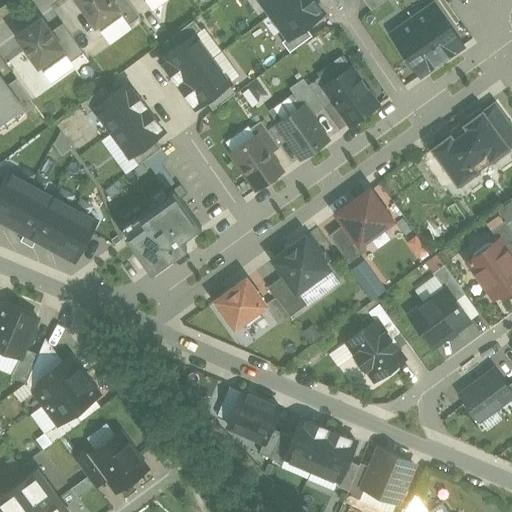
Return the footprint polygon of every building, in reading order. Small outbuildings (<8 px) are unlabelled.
[(78,0),(101,30),(123,14),(113,0),(78,0)] [(129,0),(113,0),(123,14),(130,23),(140,16),(129,0)] [(261,0),(286,36),(304,23),(323,10),(316,0),(261,0)] [(365,0),(372,9),(383,0),(365,0)] [(434,3),(413,18),(442,59),(463,44),(434,3)] [(43,18),(19,35),(45,71),(68,54),(69,53),(53,31),(43,18)] [(413,18),(391,33),(420,74),(442,59),(413,18)] [(177,50),(200,34),(190,21),(168,37),(177,50)] [(85,52),(64,23),(53,31),(69,53),(68,54),(72,61),(85,52)] [(310,32),(304,23),(286,36),(284,36),(290,45),(310,32)] [(177,50),(163,61),(196,105),(208,96),(233,77),(200,34),(177,50)] [(325,84),(324,85),(334,100),(351,122),(378,103),(351,65),(325,84)] [(8,85),(0,73),(0,122),(22,107),(23,106),(8,85)] [(308,84),(325,107),(334,100),(324,85),(325,84),(320,76),(308,84)] [(233,77),(208,96),(216,106),(241,87),(233,77)] [(304,104),(312,116),(325,107),(308,84),(303,77),(290,87),(302,105),(304,104)] [(37,104),(18,78),(8,85),(23,106),(22,107),(26,112),(37,104)] [(85,100),(95,113),(117,95),(107,83),(85,100)] [(164,128),(131,85),(117,95),(95,113),(127,156),(152,137),(164,128)] [(468,127),(454,137),(450,130),(431,144),(462,186),(480,172),(479,171),(493,160),(494,162),(511,148),(511,147),(511,146),(511,122),(496,101),(484,110),(482,107),(463,120),(468,127)] [(302,105),(278,122),(301,156),(327,138),(312,116),(304,104),(302,105)] [(281,147),(263,119),(252,127),(257,135),(258,134),(271,153),(281,147)] [(257,135),(234,151),(259,187),(283,170),(271,153),(258,134),(257,135)] [(160,148),(152,137),(127,156),(135,166),(160,148)] [(7,167),(0,179),(0,215),(25,229),(20,238),(31,244),(36,235),(75,256),(97,215),(7,167)] [(371,188),(339,211),(346,222),(361,242),(362,241),(393,219),(371,188)] [(173,191),(138,215),(143,222),(126,233),(151,269),(185,246),(179,236),(196,225),(173,191)] [(511,197),(498,206),(507,219),(511,215),(511,197)] [(511,227),(509,223),(507,220),(493,229),(499,239),(501,238),(511,254),(511,227)] [(361,242),(346,222),(330,234),(350,261),(368,248),(362,241),(361,242)] [(307,234),(275,258),(286,274),(298,290),(299,289),(330,266),(320,252),(322,250),(310,234),(308,236),(307,234)] [(496,241),(490,241),(475,251),(474,257),(469,260),(495,296),(511,284),(511,254),(501,238),(499,239),(496,241)] [(372,297),(386,286),(363,257),(349,269),(372,297)] [(467,292),(446,263),(434,272),(446,288),(447,287),(456,300),(467,292)] [(299,289),(298,290),(286,274),(269,286),(291,315),(309,302),(299,289)] [(248,277),(218,299),(237,325),(246,318),(249,323),(262,314),(258,309),(267,303),(248,277)] [(446,288),(411,313),(435,345),(470,320),(456,300),(447,287),(446,288)] [(39,316),(6,302),(0,316),(0,346),(21,355),(22,356),(26,347),(28,342),(31,343),(38,326),(35,325),(39,316)] [(402,332),(381,302),(370,310),(377,319),(378,318),(393,339),(402,332)] [(377,319),(349,339),(358,352),(356,353),(355,358),(361,367),(366,367),(368,366),(377,378),(406,357),(393,339),(378,318),(377,319)] [(40,352),(26,347),(22,356),(21,355),(13,375),(28,382),(40,352)] [(72,354),(44,375),(36,390),(46,403),(86,373),(72,354)] [(495,368),(461,393),(479,417),(511,393),(511,391),(507,384),(495,368)] [(86,373),(46,403),(60,422),(100,393),(86,373)] [(271,426),(280,405),(243,389),(228,424),(264,439),(265,439),(271,426)] [(286,454),(312,466),(329,428),(301,416),(293,435),(285,454),(286,454)] [(282,430),(271,426),(265,439),(264,439),(259,451),(271,456),(282,430)] [(329,428),(312,466),(339,477),(340,478),(348,458),(356,439),(329,428)] [(285,454),(293,435),(282,430),(271,456),(283,461),(286,454),(285,454)] [(120,431),(91,452),(108,475),(118,488),(147,467),(120,431)] [(108,475),(91,452),(87,446),(74,455),(95,484),(108,475)] [(414,461),(381,447),(373,466),(365,485),(366,486),(398,499),(414,461)] [(359,463),(348,458),(340,478),(339,477),(336,483),(349,488),(359,463)] [(349,488),(347,492),(361,498),(366,486),(365,485),(373,466),(360,461),(359,463),(349,488)] [(0,493),(0,508),(2,511),(72,511),(38,466),(0,493)] [(419,496),(405,506),(409,511),(422,511),(428,508),(419,496)]
